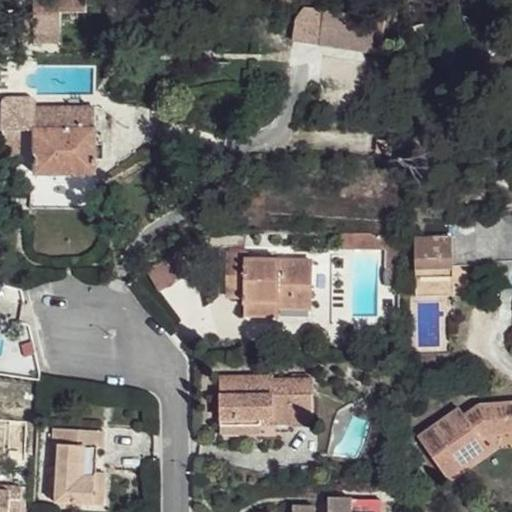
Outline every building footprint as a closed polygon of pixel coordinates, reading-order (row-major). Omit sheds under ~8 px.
[(316,10),(306,8),(305,21),(315,22),(316,10)] [(384,20),(325,11),(320,46),(379,54),(384,20)] [(34,45),(59,44),(60,14),(34,16),(34,45)] [(96,122),(95,97),(35,98),(35,123),(49,123),(60,123),(96,122)] [(218,116),(218,105),(208,104),(209,115),(218,116)] [(96,175),(95,130),(60,130),(49,129),(35,129),(35,174),(96,175)] [(415,239),(415,277),(416,298),(454,297),(453,277),(453,267),(477,265),(477,262),(511,261),(511,215),(498,216),(498,221),(475,221),(475,226),(451,227),(451,238),(415,239)] [(370,235),(342,235),(342,250),(370,250),(370,235)] [(370,235),(370,250),(386,250),(386,269),(399,269),(399,236),(370,235)] [(174,253),(147,266),(157,287),(185,274),(174,253)] [(227,253),(227,298),(245,298),(246,302),(279,303),(279,309),(310,310),(310,296),(310,270),(310,260),(247,260),(246,253),(227,253)] [(329,269),(310,270),(310,296),(329,297),(329,269)] [(279,303),(246,302),(245,317),(279,317),(279,309),(279,303)] [(220,376),(220,425),(259,426),(259,419),(291,419),(291,426),(313,426),(313,381),(273,380),(273,377),(220,376)] [(418,438),(446,478),(487,448),(482,440),(489,435),(511,433),(511,403),(479,406),(464,416),(459,409),(418,438)] [(53,429),(53,446),(59,446),(57,467),(51,467),(50,466),(48,496),(56,497),(55,503),(94,505),(95,474),(97,448),(103,448),(104,432),(53,429)] [(511,433),(489,435),(482,440),(487,448),(511,446),(511,433)] [(106,475),(95,474),(94,505),(105,506),(106,475)] [(0,511),(21,511),(22,484),(0,484),(0,511)] [(293,508),(292,511),(380,511),(381,500),(352,500),(352,499),(328,499),(328,508),(328,511),(315,511),(315,508),(293,508)]
